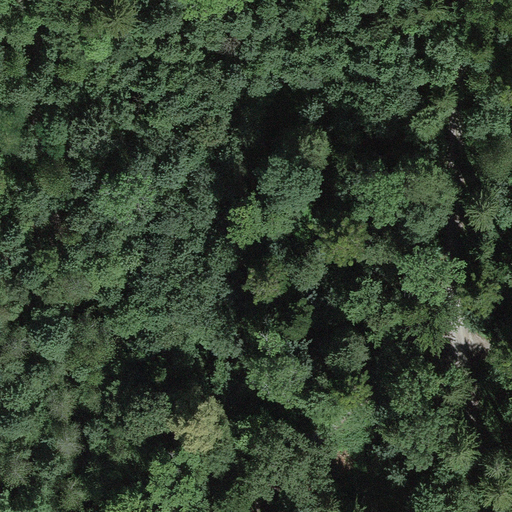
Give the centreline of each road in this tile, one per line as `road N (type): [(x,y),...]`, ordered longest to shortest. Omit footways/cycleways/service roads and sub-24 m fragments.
road 1 (track): [(26,0),(92,511)]
road 2 (track): [(490,511),(454,275),(464,0)]
road 3 (track): [(461,336),(419,342),(387,365),(241,511)]
